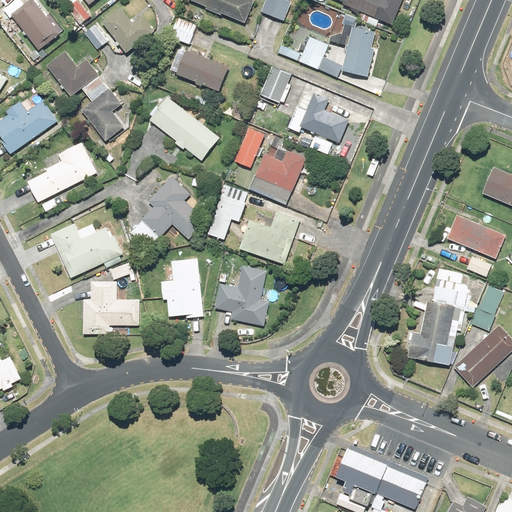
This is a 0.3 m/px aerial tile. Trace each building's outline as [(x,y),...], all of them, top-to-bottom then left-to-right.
[(25,0),(21,4),(17,0),(11,0),(0,9),(7,18),(12,14),(38,46),(62,27),(50,11),(46,14),(34,0),(25,0)] [(78,0),(72,0),(67,5),(83,22),(91,14),(78,0)] [(192,0),(245,22),(254,0),(192,0)] [(294,1),(290,0),(264,0),(260,11),(286,21),(294,1)] [(335,0),(392,22),(400,0),(335,0)] [(120,5),(101,19),(125,51),(154,28),(143,13),(132,21),(120,5)] [(195,22),(176,16),(170,38),(188,44),(195,22)] [(92,22),(83,30),(98,47),(107,39),(92,22)] [(377,33),(352,26),(341,69),(366,75),(377,33)] [(328,44),(309,35),(299,59),(334,74),(339,62),(323,55),(328,44)] [(299,50),(280,42),(276,52),(295,60),(299,50)] [(99,71),(96,74),(85,59),(76,66),(63,49),(46,61),(69,93),(80,86),(90,100),(79,107),(103,139),(123,125),(111,108),(121,101),(99,71)] [(186,49),(177,72),(219,88),(228,65),(186,49)] [(290,72),(271,65),(260,93),(278,100),(290,72)] [(313,97),(303,93),(290,126),(299,130),(300,126),(340,142),(349,119),(326,110),(330,97),(315,91),(313,97)] [(184,146),(200,159),(218,137),(167,96),(149,118),(175,139),(173,141),(182,148),(184,146)] [(9,153),(57,120),(41,98),(27,108),(21,99),(4,111),(6,114),(0,118),(0,132),(7,142),(4,144),(9,153)] [(265,132),(249,125),(233,160),(249,167),(265,132)] [(97,173),(79,139),(57,151),(61,159),(26,178),(40,204),(97,173)] [(299,170),(309,175),(313,166),(303,161),(305,158),(276,145),(272,155),(263,151),(253,175),(290,191),(299,170)] [(511,172),(495,166),(485,191),(511,202),(511,172)] [(190,194),(171,174),(147,198),(153,204),(128,229),(145,247),(170,222),(186,238),(205,218),(185,199),(190,194)] [(248,189),(222,182),(208,233),(234,240),(248,189)] [(283,264),(298,219),(275,212),(270,226),(246,218),(236,248),(283,264)] [(460,214),(450,238),(500,259),(510,236),(460,214)] [(73,222),(49,232),(68,276),(77,272),(80,277),(95,270),(92,265),(119,253),(107,223),(94,229),(91,223),(76,229),(73,222)] [(474,255),(469,267),(489,275),(494,263),(474,255)] [(199,313),(196,256),(159,258),(161,300),(167,300),(168,314),(199,313)] [(259,298),(266,269),(241,264),(236,286),(220,282),(214,307),(232,311),(230,319),(262,326),(268,301),(259,298)] [(474,276),(442,270),(436,301),(430,300),(424,334),(415,332),(410,360),(453,368),(460,331),(464,331),(474,276)] [(90,298),(83,298),(82,332),(107,333),(107,323),(138,324),(139,296),(116,296),(117,279),(90,278),(90,298)] [(508,292),(491,285),(474,324),(491,331),(508,292)] [(511,353),(511,332),(504,324),(457,366),(475,386),(511,353)] [(1,359),(0,357),(0,388),(21,377),(9,355),(1,359)] [(427,478),(354,448),(342,477),(415,507),(427,478)] [(484,511),(488,505),(469,495),(464,504),(456,500),(449,511),(484,511)]
